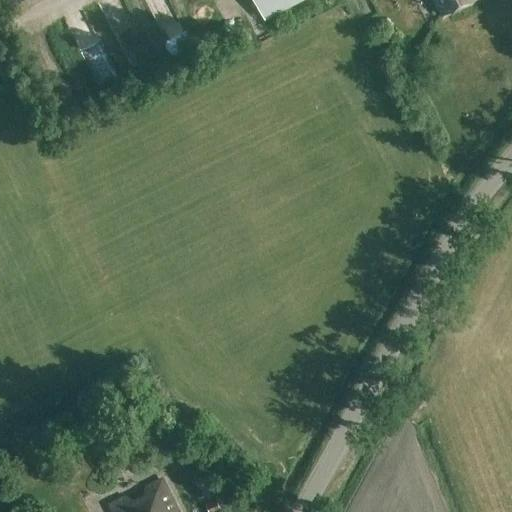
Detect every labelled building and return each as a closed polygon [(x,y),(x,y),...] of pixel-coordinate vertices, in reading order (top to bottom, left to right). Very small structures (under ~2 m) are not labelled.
[(257,0),(265,15),(294,0),(257,0)] [(435,0),(443,14),(470,0),(435,0)] [(97,97),(151,68),(142,50),(88,78),(97,97)] [(178,511),(162,480),(110,505),(113,511),(178,511)] [(216,499),(205,505),(208,511),(219,507),(216,499)]
